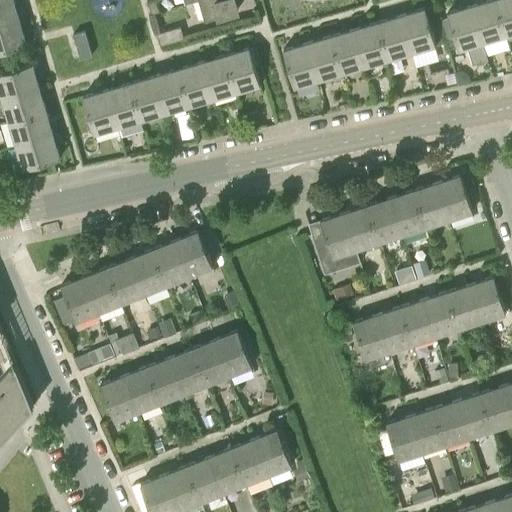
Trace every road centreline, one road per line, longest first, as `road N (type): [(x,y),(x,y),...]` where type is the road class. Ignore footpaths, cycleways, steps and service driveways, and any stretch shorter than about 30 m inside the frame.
road 1 (residential): [(0,219),(481,113)]
road 2 (residential): [(110,511),(0,255)]
